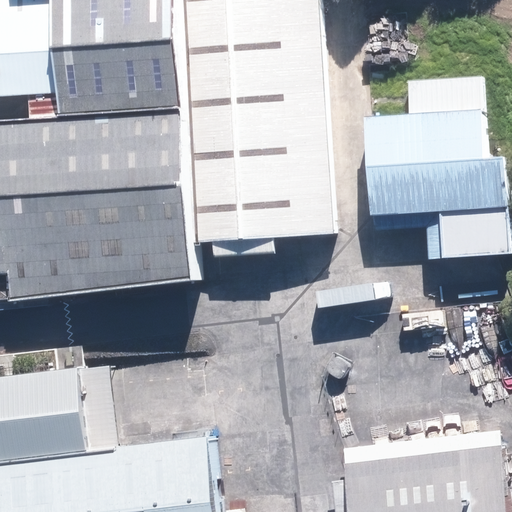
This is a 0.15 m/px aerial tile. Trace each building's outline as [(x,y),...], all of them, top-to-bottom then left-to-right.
[(0,0),(0,110),(62,106),(54,0),(0,0)] [(54,0),(62,106),(65,122),(193,113),(185,0),(54,0)] [(316,0),(186,0),(193,113),(203,252),(332,244),(316,0)] [(65,122),(0,125),(0,304),(205,292),(193,113),(65,122)] [(511,194),(507,121),(358,131),(365,226),(441,221),(511,215),(511,194)] [(511,263),(511,215),(441,221),(444,268),(511,263)] [(0,363),(0,511),(234,511),(224,439),(115,454),(100,349),(0,363)] [(511,511),(511,455),(346,466),(348,511),(511,511)]
